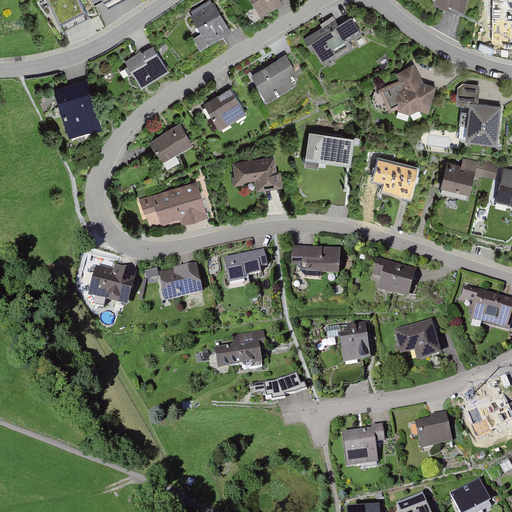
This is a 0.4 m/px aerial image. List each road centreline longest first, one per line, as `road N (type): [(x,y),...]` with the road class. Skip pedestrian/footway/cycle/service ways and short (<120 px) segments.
road 1 (residential): [(511,279),(344,229),(275,227),(143,250),(124,245),(101,222),(94,192),(100,168),(129,127),(323,0)]
road 2 (residential): [(287,420),(438,394),(511,366)]
road 3 (track): [(0,422),(210,511)]
road 4 (residential): [(168,0),(107,41),(0,69)]
road 5 (residential): [(511,72),(451,53),(378,0)]
